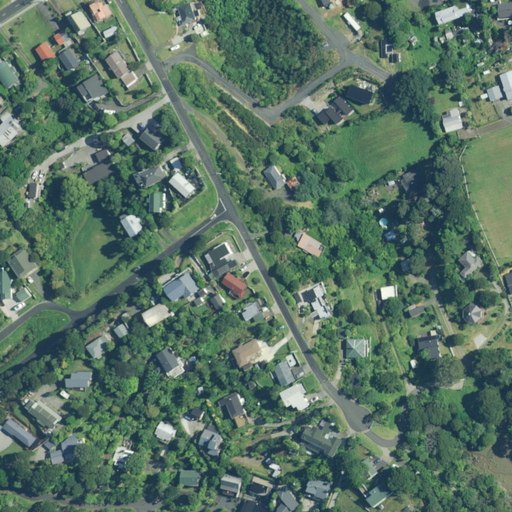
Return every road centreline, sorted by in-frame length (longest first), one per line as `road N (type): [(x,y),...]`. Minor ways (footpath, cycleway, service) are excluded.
road 1 (residential): [(159,69),(181,52),(202,51),(271,98),(295,94),(344,59),(349,45),(311,0)]
road 2 (residential): [(361,419),(323,378),(231,206)]
road 3 (residential): [(81,316),(231,206)]
road 4 (residential): [(231,206),(159,69)]
road 5 (residential): [(143,507),(0,487)]
